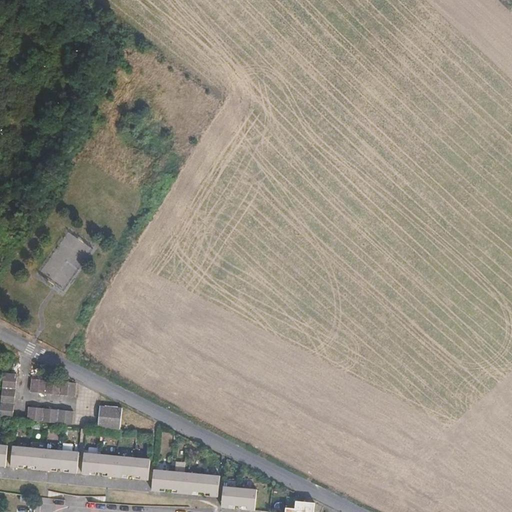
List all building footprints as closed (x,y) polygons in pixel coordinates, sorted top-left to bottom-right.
[(18,374),(6,373),(0,417),(13,419),(18,374)] [(77,384),(33,379),(32,392),(76,397),(77,384)] [(122,408),(100,406),(98,427),(120,429),(122,408)] [(75,411),(31,407),(29,420),(73,425),(75,411)] [(26,465),(28,448),(12,446),(9,467),(16,467),(17,464),(26,465)] [(44,450),(28,448),(26,465),(33,466),(33,469),(42,470),(44,450)] [(50,467),(60,468),(61,451),(44,450),(42,470),(49,471),(50,467)] [(61,451),(60,468),(68,469),(68,471),(68,473),(76,474),(78,453),(61,451)] [(88,471),(97,472),(99,455),(83,453),(80,474),(88,475),(88,471)] [(114,478),(116,457),(99,455),(97,472),(106,473),(106,477),(114,478)] [(121,475),(130,476),(132,458),(116,457),(114,478),(121,478),(121,475)] [(149,460),(132,458),(130,476),(139,477),(139,480),(147,481),(149,460)] [(158,488),(167,490),(169,471),(153,469),(152,481),(151,491),(157,492),(158,488)] [(183,494),(186,473),(169,471),(167,490),(176,491),(176,494),(183,494)] [(191,492),(200,493),(202,475),(186,473),(183,494),(191,495),(191,492)] [(202,475),(200,493),(209,494),(209,497),(216,498),(218,477),(202,475)] [(227,505),(237,506),(238,489),(222,487),(221,499),(220,508),(227,509),(227,505)] [(238,489),(237,506),(247,507),(246,511),(253,511),(255,491),(238,489)] [(311,511),(312,505),(294,502),(293,510),(284,509),(283,511),(311,511)]
